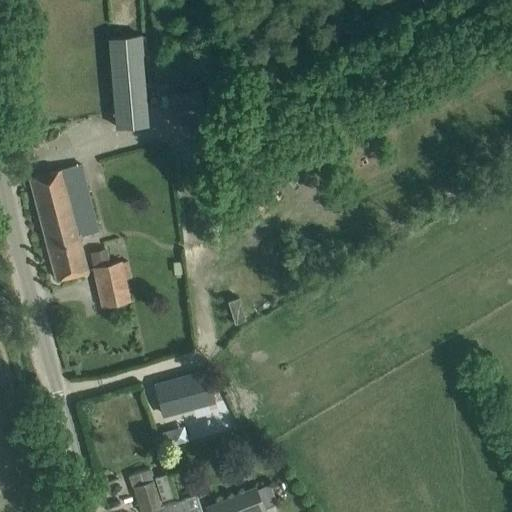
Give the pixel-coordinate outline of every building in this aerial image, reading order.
[(140,52),(143,52),(141,33),(110,37),(117,127),(146,125),(140,52)] [(202,89),(167,94),(170,118),(205,114),(202,89)] [(98,231),(81,164),(29,177),(55,278),(87,270),(78,236),(98,231)] [(106,247),(90,251),(93,267),(95,267),(109,264),(106,247)] [(129,298),(122,261),(109,264),(95,267),(103,303),(129,298)] [(245,321),(238,298),(227,302),(235,324),(245,321)] [(202,370),(159,383),(167,414),(212,400),(202,370)] [(167,422),(154,426),(158,439),(171,436),(167,422)] [(187,511),(183,497),(159,504),(149,469),(129,475),(140,511),(142,511),(150,510),(150,511),(187,511)] [(172,495),(165,473),(153,476),(160,499),(172,495)] [(205,506),(207,511),(254,511),(264,508),(255,486),(205,506)]
